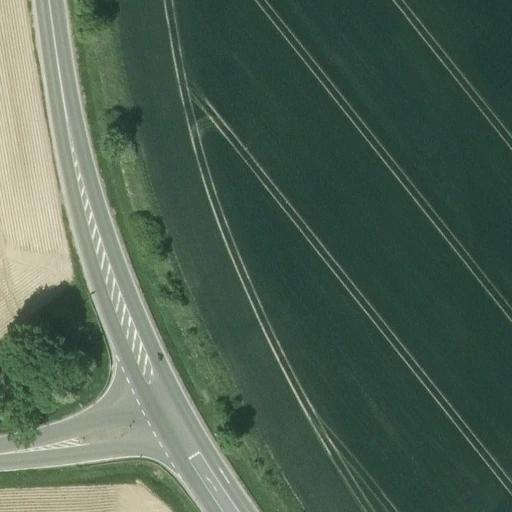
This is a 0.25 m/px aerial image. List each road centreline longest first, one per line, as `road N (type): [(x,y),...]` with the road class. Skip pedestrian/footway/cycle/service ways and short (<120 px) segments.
road 1 (tertiary): [(48,0),(80,184),(119,306),(171,417)]
road 2 (unclassified): [(0,451),(171,417)]
